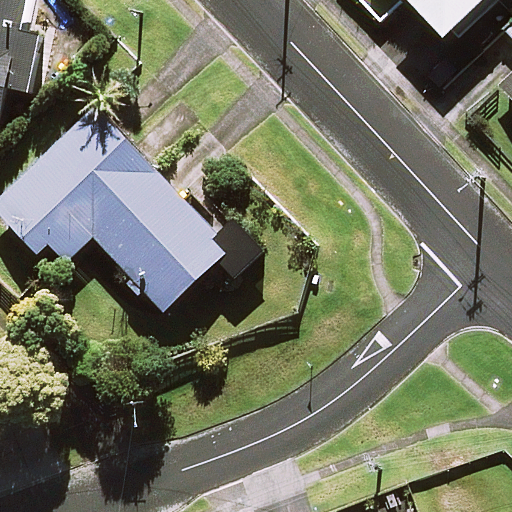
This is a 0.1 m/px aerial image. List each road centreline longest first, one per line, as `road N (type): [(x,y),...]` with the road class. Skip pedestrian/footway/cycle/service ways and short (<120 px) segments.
road 1 (residential): [(79,511),(306,422),(356,387),(493,259)]
road 2 (residential): [(246,0),(493,259)]
